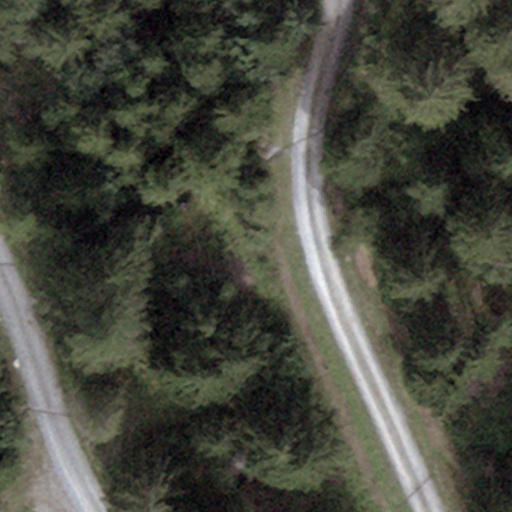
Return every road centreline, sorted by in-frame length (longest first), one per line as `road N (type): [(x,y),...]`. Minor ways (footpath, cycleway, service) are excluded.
road 1 (track): [(343,0),(313,108),(305,172),(311,227),(335,308),(425,511)]
road 2 (track): [(88,511),(0,280)]
